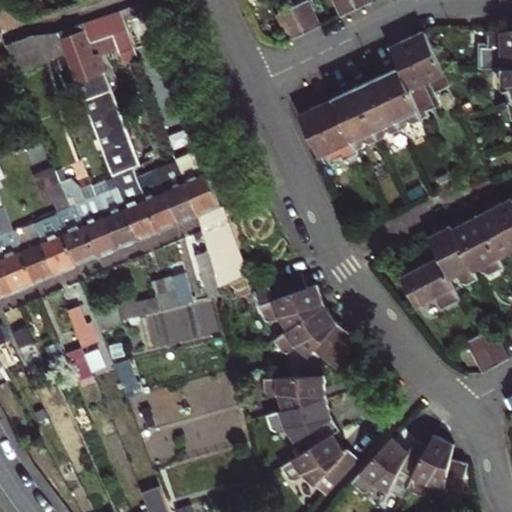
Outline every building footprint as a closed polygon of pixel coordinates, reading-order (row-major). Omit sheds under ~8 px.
[(360,10),(355,0),(340,0),(348,16),(360,10)] [(355,0),(360,10),(373,4),(371,0),(355,0)] [(126,22),(152,14),(147,3),(122,10),(126,22)] [(306,3),(296,8),(308,34),(319,29),(306,3)] [(308,34),(296,8),(283,14),(295,40),(308,34)] [(140,183),(134,167),(140,165),(100,55),(120,47),(127,65),(141,60),(126,22),(122,10),(83,25),(86,31),(63,40),(116,177),(140,242),(161,234),(140,183)] [(394,51),(402,68),(413,91),(421,87),(427,100),(452,88),(427,35),(394,51)] [(508,71),(511,70),(511,36),(498,36),(497,51),(491,51),(491,71),(508,71)] [(427,120),(413,91),(402,68),(378,79),(404,131),(412,127),(413,121),(418,125),(427,120)] [(396,135),(404,131),(378,79),(357,89),(382,142),(390,138),(390,132),(396,135)] [(335,99),(336,101),(360,151),(367,148),(368,142),(374,146),(382,142),(357,89),(335,99)] [(360,151),(336,101),(303,117),(321,156),(327,154),(331,160),(340,155),(343,159),(360,151)] [(180,162),(201,217),(213,252),(222,282),(247,272),(201,154),(180,162)] [(159,170),(161,175),(182,225),(201,217),(180,162),(159,170)] [(57,169),(31,180),(47,218),(58,213),(72,207),(63,184),(57,169)] [(161,175),(140,183),(161,234),(182,225),(161,175)] [(99,196),(120,251),(140,242),(116,177),(95,186),(99,196)] [(100,259),(120,251),(99,196),(87,201),(83,188),(73,179),(63,184),(72,207),(78,205),(100,259)] [(511,194),(477,212),(501,256),(511,250),(511,194)] [(72,207),(58,213),(80,267),(100,259),(78,205),(72,207)] [(477,212),(453,225),(475,268),(485,263),(488,269),(496,271),(506,265),(501,256),(477,212)] [(47,218),(36,222),(58,276),(80,267),(58,213),(47,218)] [(58,276),(36,222),(15,231),(38,285),(58,276)] [(429,233),(439,251),(452,276),(460,272),(462,277),(470,279),(479,274),(475,268),(453,225),(451,222),(429,233)] [(0,237),(0,255),(16,294),(38,285),(15,231),(5,236),(0,237)] [(439,301),(459,290),(452,276),(439,251),(401,270),(417,302),(435,293),(439,301)] [(225,295),(223,285),(222,282),(213,252),(201,257),(214,298),(225,295)] [(0,300),(16,294),(0,255),(0,300)] [(186,304),(197,301),(185,266),(174,269),(186,304)] [(278,314),(290,331),(327,304),(318,283),(309,286),(305,275),(272,287),(277,298),(261,304),(264,312),(273,316),(278,314)] [(130,279),(111,285),(120,308),(125,321),(139,316),(133,301),(137,300),(130,279)] [(163,310),(182,304),(177,289),(158,295),(163,310)] [(143,316),(163,310),(158,295),(138,302),(143,316)] [(327,304),(290,331),(277,340),(281,344),(288,344),(293,340),(309,354),(319,343),(331,353),(350,330),(338,320),(327,304)] [(125,321),(120,308),(98,315),(103,330),(126,323),(125,321)] [(31,367),(47,360),(31,326),(16,333),(31,367)] [(363,341),(350,330),(331,353),(346,364),(363,341)] [(511,355),(501,334),(487,341),(501,367),(511,360),(511,355)] [(70,366),(60,344),(56,346),(53,340),(45,344),(58,371),(70,366)] [(488,373),(501,367),(487,341),(474,347),(475,351),(488,373)] [(96,373),(86,348),(72,354),(83,379),(96,373)] [(286,412),(329,399),(326,372),(267,376),(268,385),(273,392),(280,390),(286,412)] [(336,420),(329,399),(286,412),(271,416),(273,423),(280,427),(287,425),(305,456),(321,445),(338,435),(343,432),(336,420)] [(452,440),(439,434),(433,445),(412,487),(424,492),(429,490),(430,485),(463,487),(465,457),(451,455),(452,440)] [(305,456),(287,467),(291,477),(299,479),(306,475),(330,497),(363,460),(354,452),(350,455),(338,435),(321,445),(305,456)] [(409,494),(412,487),(433,445),(421,439),(416,450),(399,435),(360,478),(369,486),(377,485),(381,480),(409,494)]
